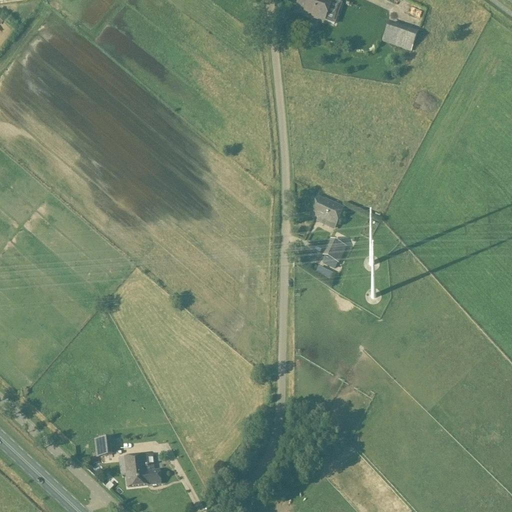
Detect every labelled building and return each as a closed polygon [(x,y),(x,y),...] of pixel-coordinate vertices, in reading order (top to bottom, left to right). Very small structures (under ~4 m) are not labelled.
[(299,0),(296,12),(312,17),(312,18),(325,22),(332,1),(332,0),(299,0)] [(382,43),(411,53),(418,33),(389,23),(382,43)] [(344,210),(317,198),(309,215),(336,227),(344,210)] [(322,257),(339,265),(346,248),(330,240),(322,257)] [(94,441),(94,442),(87,442),(89,459),(96,459),(116,457),(114,439),(94,441)] [(159,471),(154,472),(153,465),(152,456),(124,460),(127,489),(160,485),(159,471)]
